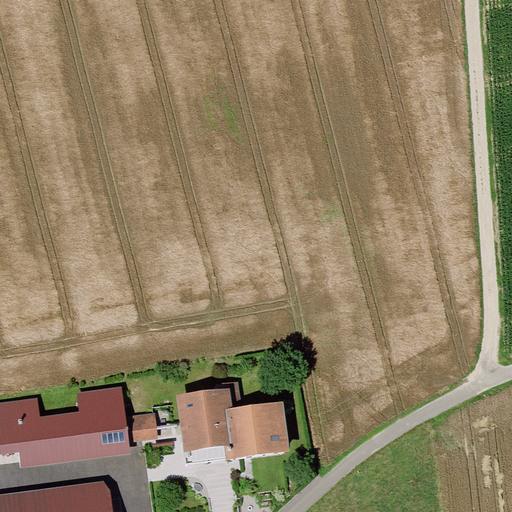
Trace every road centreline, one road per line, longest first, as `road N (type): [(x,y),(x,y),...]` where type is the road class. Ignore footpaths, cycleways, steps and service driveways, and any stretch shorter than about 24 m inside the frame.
road 1 (track): [(489,378),(495,315),(481,0)]
road 2 (track): [(301,511),(395,430),(511,371)]
